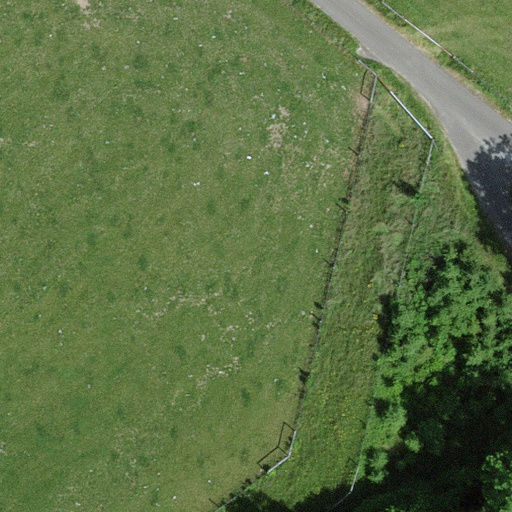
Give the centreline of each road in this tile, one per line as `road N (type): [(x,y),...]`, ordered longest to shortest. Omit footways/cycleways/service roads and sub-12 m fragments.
road 1 (track): [(320,0),(437,95),(511,141)]
road 2 (unclassified): [(511,229),(437,95)]
